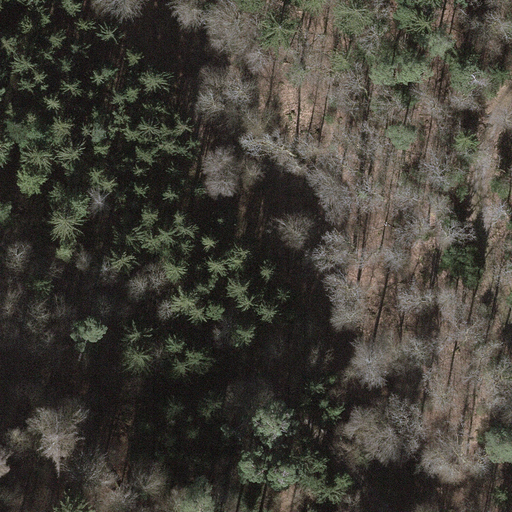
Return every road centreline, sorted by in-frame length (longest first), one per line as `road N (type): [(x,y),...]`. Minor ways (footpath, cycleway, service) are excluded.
road 1 (track): [(0,237),(232,356),(287,396),(387,511)]
road 2 (track): [(511,331),(482,206),(484,159),(511,95)]
